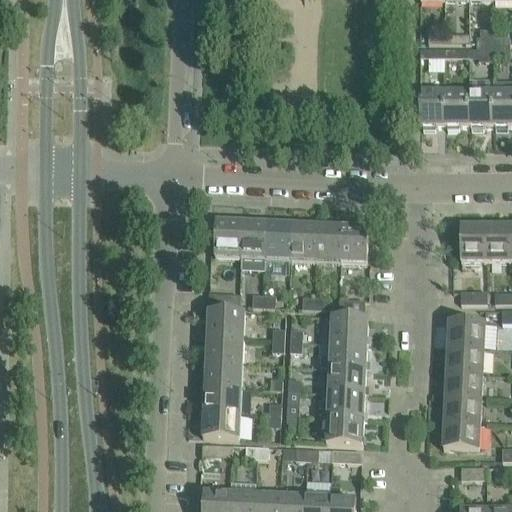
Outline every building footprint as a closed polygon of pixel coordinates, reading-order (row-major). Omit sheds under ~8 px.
[(494,52),(494,43),(493,43),(492,35),(481,34),(481,43),(478,43),(478,52),(494,52)] [(447,49),(447,40),(430,40),(430,49),(447,49)] [(463,49),(463,41),(447,40),(447,49),(463,49)] [(511,43),(494,43),(494,52),(511,52),(511,43)] [(494,66),(494,60),(494,52),(478,52),(478,63),(480,63),(480,67),(494,66)] [(511,59),(511,52),(494,52),(494,60),(511,59)] [(447,64),(447,55),(430,55),(430,64),(447,64)] [(464,55),(447,55),(447,64),(464,63),(464,55)] [(511,130),(511,86),(494,86),(494,97),(494,131),(497,131),(497,134),(509,134),(509,131),(511,130)] [(447,131),(447,97),(421,97),(421,131),(424,131),(424,134),(436,134),(436,131),(447,131)] [(470,131),(470,97),(447,97),(447,131),(449,131),(449,134),(461,134),(461,131),(470,131)] [(494,131),(494,97),(470,97),(470,131),(473,131),(473,134),(485,134),(485,131),(494,131)] [(242,263),(244,227),(218,226),(216,262),(242,263)] [(267,265),(268,228),(244,227),(242,263),(267,265)] [(292,266),(294,230),(268,228),(267,265),(292,266)] [(316,267),(318,231),(294,230),(292,266),(316,267)] [(342,268),(344,232),(318,231),(316,267),(342,268)] [(487,267),(487,231),(462,231),(462,267),(487,267)] [(511,267),(511,231),(487,231),(487,267),(511,267)] [(370,233),(344,232),(342,268),(368,269),(370,233)] [(461,296),(461,310),(488,310),(488,296),(461,296)] [(241,299),(210,298),(209,310),(240,311),(241,299)] [(511,310),(511,298),(494,298),(494,310),(511,310)] [(264,313),(265,300),(254,300),(253,312),(264,313)] [(277,301),(265,300),(264,313),(276,313),(277,301)] [(314,315),(315,303),(303,302),(303,314),(314,315)] [(326,303),(315,303),(314,315),(326,315),(326,303)] [(339,316),(365,317),(366,305),(340,304),(339,316)] [(511,315),(502,316),(502,329),(511,328),(511,315)] [(246,318),(230,317),(210,316),(208,343),(245,345),(246,318)] [(368,351),(369,323),(333,322),(331,349),(368,351)] [(486,328),(470,327),(450,326),(449,353),(484,355),(486,328)] [(273,335),(272,346),(285,347),(285,335),(273,335)] [(292,335),(291,347),(303,348),(303,336),(292,335)] [(243,370),(245,345),(208,343),(207,369),(243,370)] [(284,358),(285,347),(272,346),(272,358),(284,358)] [(302,359),(303,348),(291,347),(291,358),(302,359)] [(367,375),(368,351),(331,349),(331,362),(322,361),(321,373),(330,374),(367,375)] [(483,379),(484,355),(449,353),(448,378),(483,379)] [(242,395),(243,370),(207,369),(206,394),(242,395)] [(366,401),(367,375),(330,374),(329,399),(366,401)] [(482,405),(483,379),(448,378),(447,403),(482,405)] [(282,397),(283,385),(271,384),(270,397),(282,397)] [(301,398),(301,386),(289,385),(289,397),(301,398)] [(241,420),(242,395),(206,394),(205,418),(241,420)] [(364,425),(366,401),(329,399),(328,424),(364,425)] [(481,431),(482,405),(447,403),(445,429),(481,431)] [(269,410),(269,421),(281,422),(281,411),(269,410)] [(288,411),(287,422),(299,423),(300,411),(288,411)] [(240,445),(241,420),(205,418),(203,443),(240,445)] [(280,433),(281,422),(269,421),(268,433),(280,433)] [(299,434),(299,423),(287,422),(287,434),(299,434)] [(363,450),(364,425),(328,424),(327,449),(363,450)] [(479,456),(481,431),(445,429),(444,454),(479,456)] [(233,451),(203,449),(203,461),(232,463),(233,451)] [(257,465),(257,453),(247,453),(246,465),(257,465)] [(269,454),(257,453),(257,465),(268,466),(269,454)] [(511,454),(502,455),(501,466),(511,466),(511,454)] [(307,467),(307,456),(297,455),(296,467),(307,467)] [(362,468),(363,456),(343,456),(333,455),(332,467),(362,468)] [(319,468),(319,456),(307,456),(307,467),(319,468)] [(511,484),(511,472),(495,473),(495,485),(511,484)] [(486,473),(460,473),(460,485),(486,486),(486,473)] [(356,511),(357,504),(341,504),(341,492),(331,492),(330,503),(329,511),(356,511)] [(229,511),(231,498),(205,497),(204,511),(229,511)] [(254,511),(255,499),(231,498),(229,511),(254,511)] [(279,511),(280,501),(255,499),(254,511),(279,511)] [(304,511),(305,502),(280,501),(279,511),(304,511)] [(329,511),(330,503),(305,502),(304,511),(329,511)]
